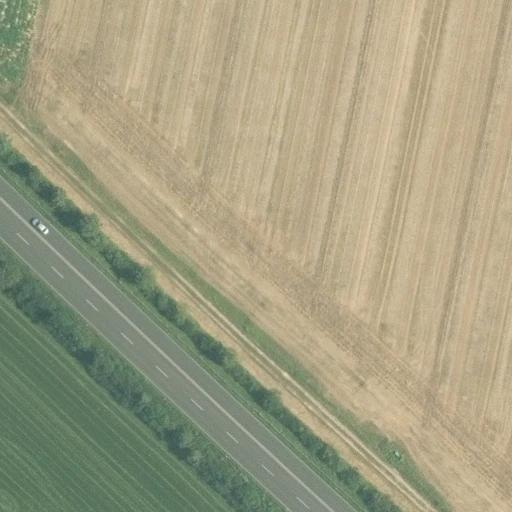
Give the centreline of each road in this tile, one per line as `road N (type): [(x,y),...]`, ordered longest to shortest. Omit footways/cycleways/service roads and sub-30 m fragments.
road 1 (track): [(424,511),(0,114)]
road 2 (trunk): [(0,211),(318,511)]
